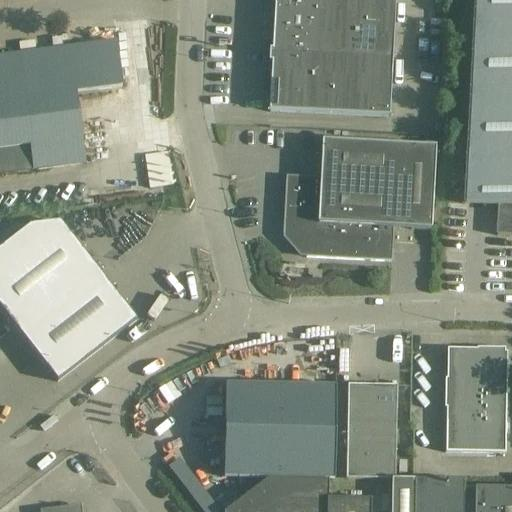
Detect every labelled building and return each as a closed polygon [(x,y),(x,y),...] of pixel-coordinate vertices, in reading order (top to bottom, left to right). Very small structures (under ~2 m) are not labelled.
[(274,0),(274,9),(394,15),(394,0),(274,0)] [(511,0),(473,0),(462,205),(467,206),(490,207),(497,207),(496,215),(495,237),(511,238),(511,0)] [(394,15),(274,9),(272,47),(270,47),(269,53),(268,53),(268,54),(269,54),(269,65),(268,65),(268,66),(269,66),(268,72),(271,72),(268,114),(388,120),(394,15)] [(119,89),(116,64),(113,43),(21,56),(0,59),(0,176),(84,166),(74,95),(119,89)] [(298,250),(306,260),(391,264),(392,230),(431,232),(435,151),(322,144),(320,180),(286,179),(283,234),(291,243),(287,246),(294,254),(298,250)] [(173,170),(185,167),(179,146),(168,149),(173,170)] [(181,190),(173,217),(183,220),(192,193),(181,190)] [(87,207),(94,226),(111,219),(104,200),(87,207)] [(156,206),(137,213),(144,231),(163,224),(156,206)] [(0,251),(0,311),(57,384),(136,323),(60,225),(29,228),(0,251)] [(445,455),(504,456),(506,356),(477,355),(477,353),(447,352),(445,455)] [(223,480),(334,482),(336,388),(225,386),(224,423),(214,422),(214,444),(224,444),(223,480)] [(346,481),(395,482),(396,389),(347,388),(346,481)] [(82,455),(85,470),(109,465),(106,450),(82,455)] [(227,511),(370,511),(371,502),(328,502),(328,483),(267,482),(227,511)] [(390,511),(462,511),(463,491),(463,483),(392,483),(390,511)] [(511,511),(511,491),(463,491),(462,511),(511,511)]
